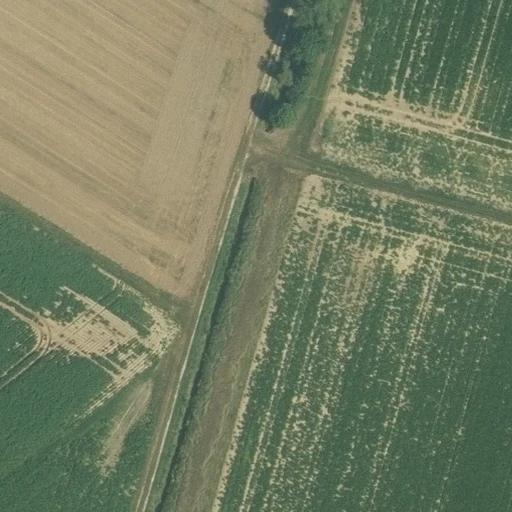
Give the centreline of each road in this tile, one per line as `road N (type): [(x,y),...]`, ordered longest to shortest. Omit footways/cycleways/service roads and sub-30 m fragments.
road 1 (track): [(192,320),(286,0)]
road 2 (track): [(244,150),(511,226)]
road 3 (track): [(0,198),(192,320)]
road 4 (track): [(138,511),(192,320)]
